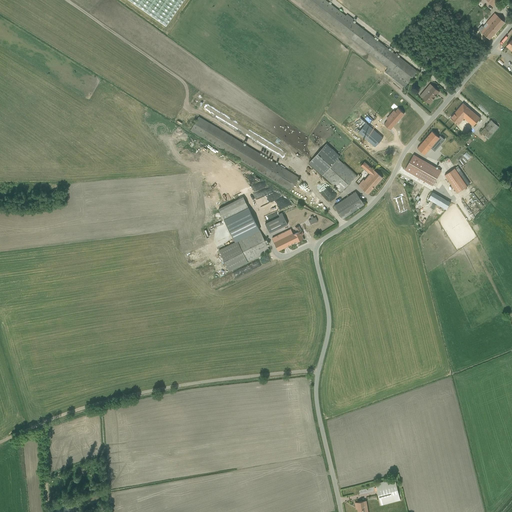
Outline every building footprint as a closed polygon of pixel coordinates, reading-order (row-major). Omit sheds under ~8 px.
[(128,0),(166,27),(184,0),(128,0)] [(324,0),(296,0),(387,70),(385,72),(405,86),(416,71),(324,0)] [(489,38),(504,22),(494,13),(479,29),(489,38)] [(428,105),(439,92),(429,84),(418,97),(428,105)] [(388,87),(376,98),(379,101),(375,105),(379,109),(394,93),(388,87)] [(472,125),(479,116),(462,102),(450,117),(458,124),(463,118),(472,125)] [(390,130),(404,114),(398,109),(384,124),(390,130)] [(200,116),(191,131),(289,193),(298,178),(200,116)] [(490,121),(481,132),(489,138),(498,127),(490,121)] [(383,138),(366,123),(358,133),(375,147),(383,138)] [(431,148),(434,151),(445,140),(440,135),(438,137),(432,131),(417,148),(425,155),(431,148)] [(454,146),(459,151),(463,147),(459,143),(454,146)] [(326,145),(309,164),(343,194),(357,179),(340,164),(343,161),(326,145)] [(414,156),(406,170),(433,186),(441,171),(414,156)] [(444,165),(455,161),(454,157),(443,161),(444,165)] [(367,194),(381,177),(363,161),(360,166),(369,174),(358,186),(367,194)] [(333,195),(304,166),(299,171),(328,200),(333,195)] [(458,166),(445,175),(457,193),(467,186),(460,176),(463,174),(458,166)] [(260,181),(245,187),(251,200),(261,196),(264,203),(277,197),(275,191),(270,193),(267,185),(262,187),(260,181)] [(439,186),(435,190),(441,196),(445,193),(439,186)] [(355,191),(334,205),(344,221),(365,207),(355,191)] [(432,192),(428,200),(446,209),(450,202),(432,192)] [(243,198),(218,210),(230,234),(254,222),(243,198)] [(421,222),(424,216),(420,214),(419,217),(417,216),(416,220),(421,222)] [(279,218),(266,222),(269,231),(282,227),(279,218)] [(297,225),(272,237),(278,250),(303,238),(297,225)] [(260,232),(220,250),(230,273),(271,255),(260,232)] [(376,484),(381,505),(399,502),(395,480),(376,484)] [(357,511),(367,511),(365,500),(355,502),(357,511)]
